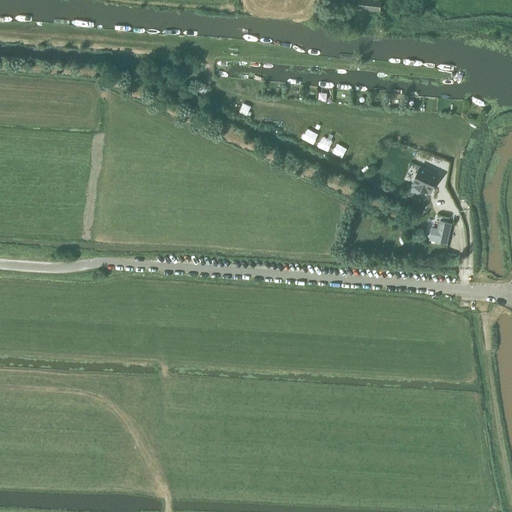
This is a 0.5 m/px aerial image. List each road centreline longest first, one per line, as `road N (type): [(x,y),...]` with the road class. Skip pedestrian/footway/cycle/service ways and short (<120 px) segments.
road 1 (unclassified): [(0,263),(105,262),(511,298)]
road 2 (track): [(511,503),(481,291)]
